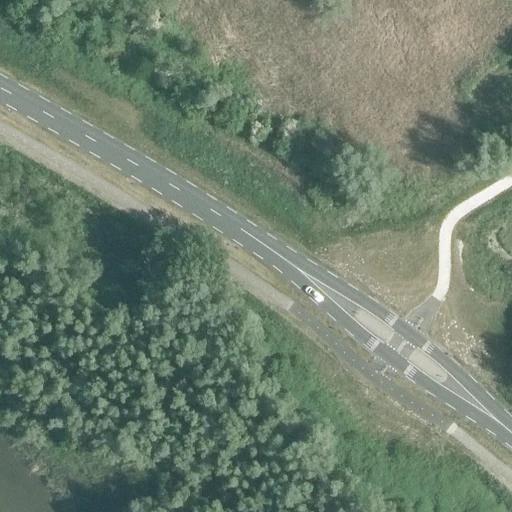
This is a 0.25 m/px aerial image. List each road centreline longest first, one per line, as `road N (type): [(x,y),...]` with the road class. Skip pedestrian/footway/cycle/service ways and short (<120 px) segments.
road 1 (secondary): [(0,96),(278,258)]
road 2 (secondary): [(505,429),(402,330),(278,258)]
road 3 (secondary): [(278,258),(396,365),(505,429)]
